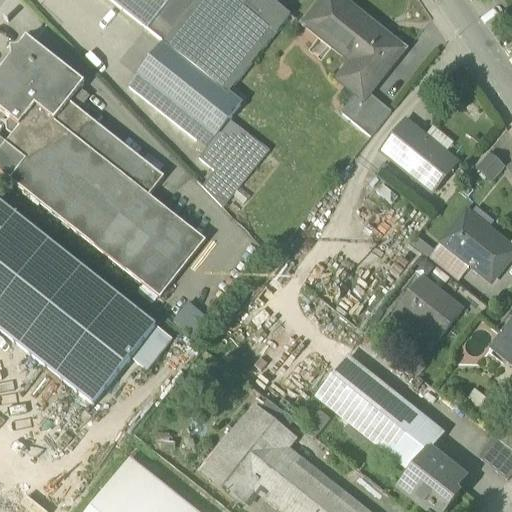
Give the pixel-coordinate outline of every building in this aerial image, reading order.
[(106,0),(164,46),(200,0),(106,0)] [(267,0),(200,0),(164,46),(227,97),(228,96),(290,18),(267,0)] [(357,98),(363,103),(369,96),(404,52),(384,37),(383,39),(372,30),(374,28),(338,0),(323,0),(301,28),(303,29),(308,23),(350,56),(351,55),(363,64),(344,88),(357,98)] [(334,80),(344,88),(363,64),(351,55),(350,56),(308,23),(303,29),(347,64),(334,80)] [(165,180),(70,105),(81,91),(80,82),(33,45),(23,46),(0,75),(0,112),(10,121),(20,129),(12,139),(6,147),(0,154),(0,173),(161,301),(206,243),(150,198),(165,180)] [(241,107),(228,96),(227,97),(164,46),(129,90),(206,151),(199,161),(214,173),(236,191),(269,152),(228,122),(241,107)] [(342,117),(371,140),(391,114),(369,96),(363,103),(357,98),(342,117)] [(20,129),(10,121),(6,126),(7,134),(12,139),(20,129)] [(380,153),(401,170),(425,140),(405,123),(380,153)] [(400,170),(432,196),(458,166),(443,154),(441,158),(424,144),(427,140),(425,140),(401,170),(400,170)] [(443,154),(427,140),(424,144),(441,158),(443,154)] [(477,172),(492,185),(505,170),(490,156),(477,172)] [(221,209),(222,209),(236,191),(214,173),(202,189),(221,209)] [(0,333),(95,408),(132,361),(147,374),(173,342),(157,329),(0,204),(0,333)] [(471,269),(492,285),(511,259),(511,258),(490,241),(494,236),(468,215),(443,246),(471,269)] [(511,250),(494,236),(490,241),(511,258),(511,250)] [(411,247),(428,261),(435,253),(417,239),(411,247)] [(471,269),(443,246),(442,245),(435,253),(428,261),(458,285),(471,269)] [(430,337),(437,343),(458,317),(435,299),(439,294),(422,281),(397,311),(430,337)] [(462,313),(439,294),(435,299),(458,317),(462,313)] [(430,337),(397,311),(382,330),(415,356),(430,337)] [(511,323),(490,350),(509,365),(511,361),(511,323)] [(317,398),(365,436),(394,399),(347,361),(317,398)] [(474,391),(463,404),(490,426),(501,413),(474,391)] [(442,437),(394,399),(365,436),(400,465),(410,474),(411,474),(428,451),(429,452),(442,437)] [(257,412),(285,434),(294,423),(266,400),(257,412)] [(243,505),(260,484),(286,452),(294,442),(285,434),(257,412),(255,411),(205,474),(243,505)] [(511,433),(503,446),(511,453),(511,433)] [(507,483),(511,476),(511,453),(503,446),(494,439),(480,456),(480,461),(507,483)] [(429,511),(431,510),(434,511),(448,511),(460,498),(456,495),(466,481),(429,452),(428,451),(411,474),(410,474),(398,490),(425,511),(429,511)] [(361,511),(286,452),(260,484),(274,495),(269,501),(282,511),(361,511)] [(193,511),(130,462),(90,511),(193,511)] [(260,484),(243,505),(250,510),(261,496),(269,501),(274,495),(260,484)]
